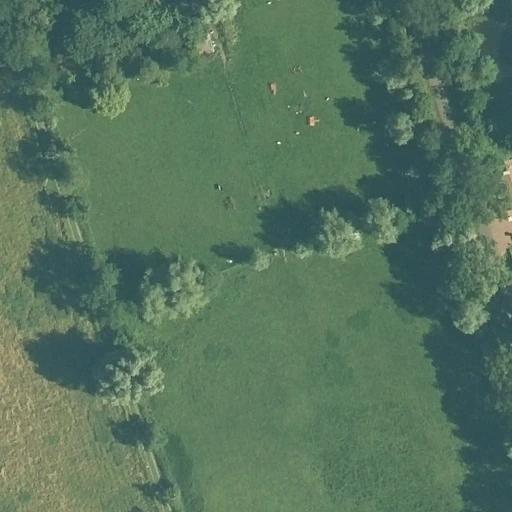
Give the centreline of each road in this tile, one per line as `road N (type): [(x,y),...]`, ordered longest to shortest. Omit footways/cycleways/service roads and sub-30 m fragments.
road 1 (track): [(0,29),(166,511)]
road 2 (unclassified): [(511,320),(405,0)]
